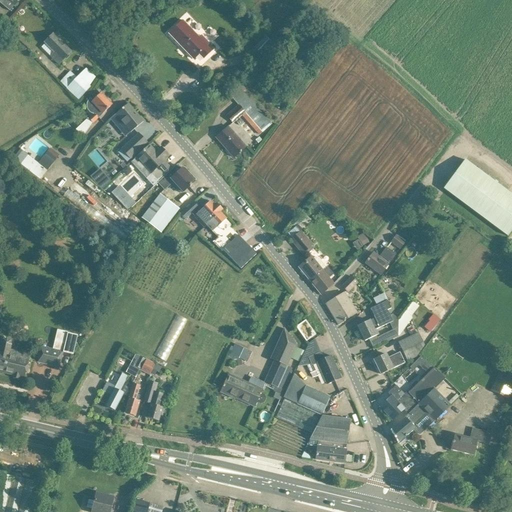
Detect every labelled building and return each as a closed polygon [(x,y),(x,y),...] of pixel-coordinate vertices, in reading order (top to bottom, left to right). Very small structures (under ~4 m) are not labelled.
[(0,0),(0,3),(9,11),(14,6),(19,0),(0,0)] [(182,21),(176,27),(169,34),(181,47),(183,46),(188,51),(187,53),(193,59),(199,54),(203,59),(215,48),(210,43),(209,44),(201,36),(199,38),(182,21)] [(53,35),(46,42),(45,43),(54,52),(50,56),(58,65),(70,53),(63,45),(62,47),(58,44),(60,42),(53,35)] [(274,45),(264,36),(254,48),(263,57),(274,45)] [(235,67),(232,70),(237,76),(240,73),(235,67)] [(70,72),(63,79),(60,82),(78,100),(90,88),(89,87),(95,78),(86,69),(76,78),(70,72)] [(233,124),(242,116),(258,136),(271,124),(243,92),(245,90),(242,86),(230,96),(238,105),(225,116),(233,124)] [(101,94),(93,100),(92,102),(90,100),(89,101),(88,102),(87,105),(87,107),(88,109),(89,111),(91,112),(94,114),(89,119),(92,123),(93,123),(112,105),(101,94)] [(120,111),(115,115),(131,133),(135,129),(143,122),(128,104),(120,111)] [(88,118),(76,129),(83,136),(92,123),(89,119),(88,118)] [(228,127),(223,131),(216,138),(225,149),(227,148),(234,156),(233,158),(240,152),(246,147),(228,127)] [(138,133),(118,153),(127,162),(130,160),(144,146),(148,143),(138,133)] [(97,139),(92,151),(99,154),(104,141),(97,139)] [(158,155),(156,152),(150,146),(131,163),(140,172),(144,168),(151,175),(146,179),(152,186),(154,187),(158,183),(159,182),(157,181),(171,168),(164,161),(169,156),(163,151),(158,155)] [(54,162),(59,156),(50,149),(45,155),(46,155),(43,159),(50,165),(53,162),(54,162)] [(511,194),(465,160),(444,189),(507,236),(511,229),(511,194)] [(159,182),(158,183),(164,190),(173,182),(183,193),(189,187),(191,186),(191,185),(194,182),(182,169),(180,170),(177,166),(176,166),(169,172),(166,175),(159,182)] [(104,172),(94,181),(101,189),(111,180),(104,172)] [(94,188),(91,192),(107,204),(110,200),(94,188)] [(130,198),(123,191),(117,197),(124,204),(130,198)] [(160,195),(154,202),(141,218),(161,233),(179,209),(160,195)] [(434,207),(439,201),(433,196),(429,200),(428,202),(420,196),(409,210),(416,216),(428,203),(434,207)] [(212,243),(215,245),(232,229),(231,228),(232,227),(225,219),(226,218),(220,212),(222,210),(216,204),(214,206),(210,202),(203,209),(201,210),(200,212),(198,209),(199,208),(194,202),(180,215),(185,220),(192,214),(195,217),(194,217),(194,218),(199,223),(203,220),(207,224),(206,225),(218,238),(212,243)] [(300,232),(296,227),(287,234),(292,239),(290,240),(302,255),(312,246),(300,232)] [(232,229),(215,245),(222,252),(223,251),(241,269),(248,262),(256,255),(232,229)] [(400,249),(404,243),(404,242),(396,236),(391,242),(400,249)] [(373,253),(368,260),(367,259),(366,261),(367,261),(365,264),(380,275),(395,255),(386,248),(381,254),(383,255),(380,258),(373,253)] [(311,258),(306,262),(299,268),(321,295),(333,284),(331,286),(324,278),(320,273),(322,272),(322,271),(324,269),(325,267),(324,265),(319,258),(317,257),(315,258),(312,260),(311,258)] [(441,263),(436,269),(436,270),(426,282),(433,288),(437,283),(434,280),(446,267),(441,263)] [(357,283),(351,277),(341,287),(347,293),(357,283)] [(344,321),(356,313),(344,293),(326,304),(338,325),(343,322),(344,322),(345,322),(344,321)] [(387,301),(379,305),(370,309),(374,318),(357,326),(365,341),(376,336),(374,331),(392,322),(386,311),(391,309),(387,301)] [(419,306),(412,301),(405,311),(412,316),(419,306)] [(316,335),(305,321),(296,327),(306,342),(316,335)] [(398,327),(377,337),(381,345),(384,343),(397,336),(398,336),(398,327)] [(284,330),(270,360),(274,361),(264,383),(277,389),(297,346),(284,330)] [(419,353),(424,346),(418,334),(398,344),(407,362),(417,355),(419,353)] [(0,372),(13,375),(13,378),(19,380),(19,377),(24,378),(28,360),(8,355),(11,345),(10,341),(7,339),(3,340),(1,343),(0,347),(0,372)] [(311,365),(317,363),(326,385),(329,384),(330,385),(332,384),(341,380),(331,356),(323,360),(315,340),(309,344),(298,367),(308,365),(309,366),(311,365)] [(249,351),(239,346),(239,347),(237,347),(234,353),(245,359),(249,351)] [(41,347),(38,363),(59,368),(63,352),(41,347)] [(388,359),(385,354),(383,356),(374,360),(381,375),(393,369),(398,367),(405,363),(400,353),(388,359)] [(140,369),(145,360),(139,357),(134,366),(140,369)] [(420,357),(409,368),(413,371),(424,360),(420,357)] [(150,373),(155,365),(145,360),(140,369),(141,369),(140,371),(150,376),(150,373)] [(511,390),(511,368),(503,364),(490,391),(507,400),(511,390)] [(150,373),(150,376),(150,374),(154,376),(157,370),(160,371),(161,368),(155,365),(150,373)] [(410,422),(416,428),(421,433),(449,406),(433,390),(445,379),(434,368),(416,386),(416,385),(408,393),(407,392),(401,398),(397,403),(404,410),(403,410),(408,415),(410,413),(413,416),(412,417),(413,419),(410,422)] [(98,401),(104,404),(106,405),(105,406),(114,411),(119,402),(123,394),(119,392),(127,377),(122,374),(115,387),(107,383),(102,391),(103,392),(98,401)] [(224,386),(223,385),(222,387),(223,388),(221,392),(229,396),(230,394),(234,396),(233,398),(254,407),(256,402),(260,403),(264,402),(265,399),(263,395),(260,394),(262,390),(229,375),(224,386)] [(150,381),(143,402),(151,405),(147,418),(158,422),(162,408),(159,407),(163,395),(155,392),(158,384),(150,381)] [(133,384),(127,404),(124,414),(135,417),(139,401),(135,400),(139,386),(133,384)] [(330,397),(321,393),(305,386),(299,400),(286,394),(275,418),(310,434),(319,414),(321,416),(330,397)] [(401,398),(399,395),(402,392),(396,386),(395,387),(388,394),(391,397),(379,407),(392,421),(403,410),(404,410),(397,403),(401,398)] [(398,443),(416,428),(410,422),(413,419),(412,417),(413,416),(410,413),(408,415),(405,418),(390,430),(397,443),(398,443)] [(310,440),(346,444),(350,420),(322,417),(310,440)] [(451,450),(462,453),(473,456),(476,441),(484,443),(484,444),(493,447),(497,433),(487,430),(486,436),(478,434),(479,430),(472,429),(469,439),(454,435),(453,442),(452,442),(452,443),(451,450)] [(346,445),(346,444),(310,440),(318,441),(315,460),(329,462),(329,461),(334,461),(334,462),(344,463),(346,450),(345,450),(346,445)] [(0,511),(30,511),(36,493),(38,483),(0,474),(0,511)] [(91,511),(109,511),(111,507),(114,497),(96,493),(94,501),(88,500),(86,508),(92,509),(91,511)] [(135,501),(133,510),(132,511),(161,511),(163,507),(135,501)]
